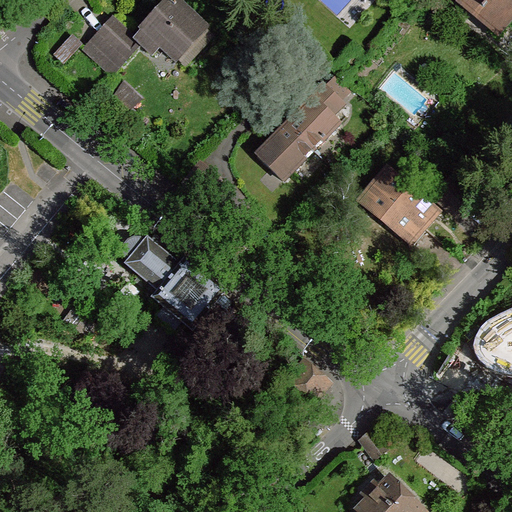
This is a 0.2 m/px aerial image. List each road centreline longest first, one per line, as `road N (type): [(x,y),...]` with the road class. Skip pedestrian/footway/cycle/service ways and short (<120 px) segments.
road 1 (tertiary): [(0,79),(383,386)]
road 2 (residential): [(383,386),(511,247)]
road 3 (residential): [(255,511),(383,386)]
road 4 (tertiary): [(383,386),(511,487)]
